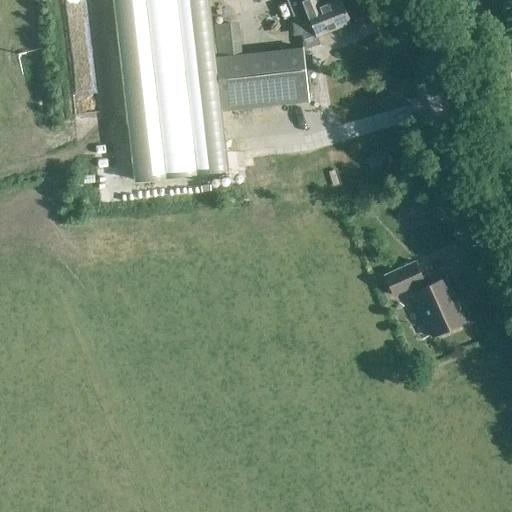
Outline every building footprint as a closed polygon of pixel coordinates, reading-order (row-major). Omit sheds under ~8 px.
[(236,23),(211,26),(207,0),(114,0),(133,179),(227,169),(221,109),(307,101),(301,48),(239,54),(236,23)] [(299,20),(301,43),(350,23),(340,0),(334,0),(319,6),(316,0),(285,0),(294,20),(299,20)] [(68,85),(89,84),(88,71),(67,73),(68,85)] [(91,92),(83,90),(81,100),(71,97),(68,109),(85,114),(91,92)] [(372,172),(392,163),(387,150),(379,154),(378,152),(366,158),(372,172)] [(424,287),(413,262),(383,275),(392,296),(408,289),(430,337),(464,322),(445,278),(424,287)]
